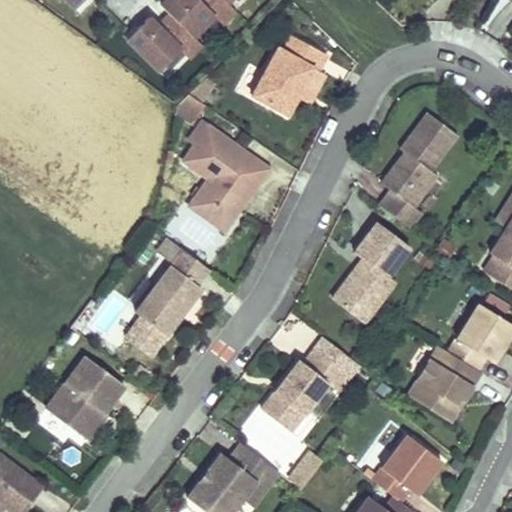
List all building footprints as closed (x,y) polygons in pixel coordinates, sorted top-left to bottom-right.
[(59,0),(76,16),(91,0),(59,0)] [(98,3),(94,0),(91,0),(76,16),(81,20),(98,3)] [(160,0),(157,5),(166,11),(156,22),(149,16),(125,41),(157,73),(179,51),(188,58),(203,43),(197,38),(213,20),(222,27),(237,11),(228,3),(231,0),(160,0)] [(278,50),(252,96),(287,116),(312,70),(318,74),(327,57),(292,38),(283,53),(278,50)] [(184,92),(174,109),(194,120),(203,103),(184,92)] [(378,206),(410,231),(421,215),(413,209),(436,178),(430,173),(457,137),(426,114),(399,151),(403,154),(407,157),(402,164),(398,161),(379,185),(389,192),(378,206)] [(268,169),(201,122),(188,141),(194,145),(182,162),(208,180),(188,207),(218,229),(230,213),(237,213),(242,206),(240,199),(244,193),(249,196),(268,169)] [(403,154),(398,161),(402,164),(407,157),(403,154)] [(249,196),(244,193),(240,199),(242,206),(249,196)] [(224,232),(237,213),(230,213),(218,229),(224,232)] [(511,217),(488,254),(492,257),(482,272),(511,291),(511,217)] [(409,248),(377,224),(354,254),(365,261),(359,270),(357,268),(332,301),(354,317),(372,293),(382,300),(395,283),(387,277),(409,248)] [(208,270),(183,251),(135,314),(165,337),(201,290),(196,286),(208,270)] [(382,300),(372,293),(354,317),(364,324),(382,300)] [(448,423),(458,407),(454,404),(456,399),(461,402),(479,373),(475,370),(483,358),(491,363),(511,328),(511,326),(477,305),(447,353),(437,347),(406,396),(448,423)] [(331,388),(343,372),(314,350),(303,364),(299,361),(284,379),(288,382),(278,395),(274,393),(261,410),(286,430),(323,381),(331,388)] [(124,388),(85,357),(45,409),(78,434),(97,410),(103,415),(104,414),(124,388)] [(288,382),(284,379),(274,393),(278,395),(288,382)] [(103,415),(97,410),(78,434),(88,441),(107,416),(104,414),(103,415)] [(411,511),(398,502),(407,490),(414,495),(440,462),(405,436),(371,481),(392,497),(383,509),(367,497),(356,511),(411,511)] [(265,489),(277,473),(241,445),(228,461),(221,454),(186,499),(203,511),(230,511),(243,497),(255,481),(265,489)] [(305,449),(287,480),(302,489),(320,457),(305,449)] [(24,511),(42,488),(0,455),(0,511),(3,508),(8,511),(24,511)] [(265,489),(255,481),(243,497),(253,504),(265,489)]
